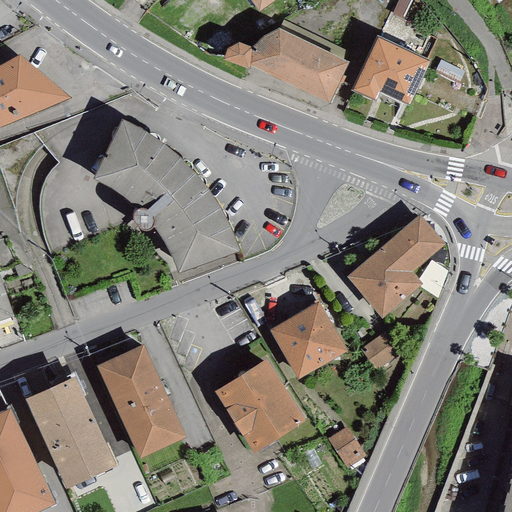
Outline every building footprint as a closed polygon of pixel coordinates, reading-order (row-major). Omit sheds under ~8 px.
[(404,14),(411,0),(398,0),(394,10),(404,14)] [(345,62),(279,31),(265,38),(254,50),(239,43),(231,49),(227,57),(248,65),(249,61),(328,98),(345,62)] [(406,99),(425,60),(378,37),(354,87),(373,97),(378,85),(406,99)] [(0,117),(60,94),(18,57),(0,67),(0,117)] [(233,245),(214,206),(190,173),(175,157),(142,134),(124,124),(98,174),(136,198),(141,204),(137,206),(134,211),(135,220),(139,223),(146,224),(154,218),(166,234),(179,263),(233,245)] [(381,310),(415,281),(405,269),(438,241),(431,233),(419,219),(351,274),(381,310)] [(0,312),(8,310),(0,286),(0,312)] [(300,372),(343,347),(317,304),(275,329),(300,372)] [(376,366),(402,347),(390,330),(364,349),(376,366)] [(140,451),(181,432),(141,345),(99,365),(140,451)] [(254,443),(297,416),(263,361),(219,389),(254,443)] [(68,477),(108,458),(70,378),(30,397),(68,477)] [(0,511),(22,511),(51,499),(11,407),(0,411),(0,511)] [(348,462),(362,453),(346,428),(331,438),(348,462)] [(511,511),(511,469),(501,511),(511,511)]
